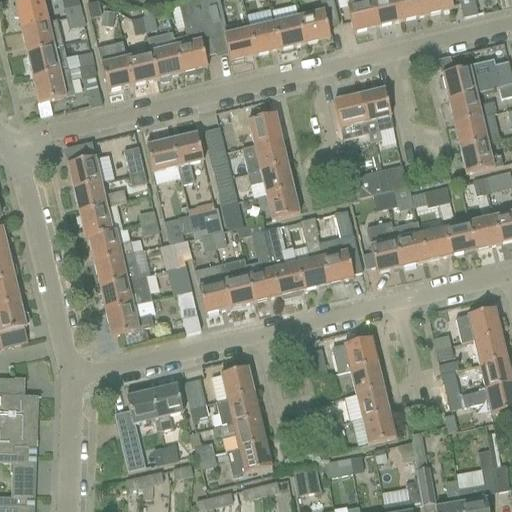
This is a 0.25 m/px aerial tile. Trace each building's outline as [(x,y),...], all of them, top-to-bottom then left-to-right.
[(185,40),(173,43),(181,77),(183,77),(184,79),(186,80),(192,78),(194,76),(194,75),(206,72),(204,61),(215,58),(201,0),(196,0),(177,8),(185,40)] [(217,0),(201,0),(215,58),(227,55),(230,66),(255,60),(248,32),(226,38),(217,0)] [(322,14),(297,20),(304,49),(329,43),(326,31),(338,28),(331,0),(329,0),(320,2),(322,14)] [(378,31),(370,0),(357,0),(359,6),(346,9),(353,37),(378,31)] [(402,25),(396,0),(383,0),(371,3),(378,31),(402,25)] [(427,19),(422,0),(396,0),(402,25),(427,19)] [(452,13),(448,0),(422,0),(427,19),(452,13)] [(457,0),(462,22),(477,18),(472,0),(457,0)] [(511,0),(496,0),(500,13),(511,10),(511,0)] [(48,26),(43,1),(14,7),(15,10),(12,12),(14,20),(18,21),(20,32),(48,26)] [(97,5),(86,7),(89,21),(100,19),(97,5)] [(79,8),(63,12),(65,22),(66,21),(67,23),(74,21),(73,18),(81,17),(79,8)] [(66,21),(65,22),(68,33),(83,29),(81,17),(73,18),(74,21),(67,23),(66,21)] [(156,33),(152,19),(140,21),(142,28),(145,28),(146,35),(156,33)] [(304,49),(297,20),(272,26),(279,54),(304,49)] [(142,28),(140,21),(131,24),(134,38),(146,35),(145,28),(142,28)] [(48,26),(20,32),(26,57),(63,48),(57,24),(48,26)] [(279,54),(272,26),(248,32),(255,60),(279,54)] [(181,77),(173,43),(172,38),(147,44),(150,55),(156,83),(158,83),(159,84),(161,85),(168,84),(169,82),(169,80),(181,77)] [(132,89),(125,61),(124,61),(121,46),(97,52),(107,95),(132,89)] [(68,73),(63,48),(26,57),(31,81),(68,73)] [(460,72),(507,62),(504,48),(457,58),(460,72)] [(156,83),(150,55),(125,61),(132,89),(156,83)] [(75,60),(78,72),(85,70),(85,67),(92,66),(90,56),(75,60)] [(95,78),(92,66),(85,67),(85,70),(78,72),(80,81),(95,78)] [(495,79),(498,91),(505,89),(506,92),(511,90),(511,85),(507,67),(493,70),(495,79)] [(498,91),(495,79),(482,82),(472,85),(470,72),(442,79),(448,104),(476,98),(475,97),(498,92),(498,91)] [(74,98),(68,73),(31,81),(37,107),(74,98)] [(511,100),(511,90),(506,92),(505,89),(498,91),(498,92),(501,103),(511,100)] [(393,132),(383,93),(359,99),(368,138),(370,147),(380,144),(378,135),(393,132)] [(492,106),(478,109),(476,98),(448,104),(454,129),(481,122),(492,119),(495,119),(492,106)] [(368,138),(359,99),(333,105),(343,144),(368,138)] [(248,125),(253,150),(254,151),(281,144),(275,118),(248,125)] [(498,144),(492,119),(481,122),(454,129),(459,153),(487,147),(498,144)] [(204,136),(210,162),(217,161),(217,158),(224,156),(218,132),(204,136)] [(196,137),(171,143),(178,172),(177,172),(181,189),(193,187),(189,169),(203,166),(196,137)] [(178,172),(171,143),(146,149),(153,178),(177,172),(178,172)] [(287,168),(281,144),(254,151),(253,150),(241,153),(246,178),(287,168)] [(491,160),(487,147),(459,153),(465,178),(502,169),(499,158),(491,160)] [(123,155),(129,181),(137,180),(136,177),(144,175),(138,151),(123,155)] [(217,161),(210,162),(212,172),(227,168),(224,156),(217,158),(217,161)] [(67,168),(73,193),(101,186),(96,162),(67,168)] [(293,193),(287,168),(246,178),(249,190),(262,187),(265,199),(293,193)] [(401,170),(382,174),(377,176),(376,176),(378,184),(380,184),(382,190),(380,191),(382,198),(403,193),(407,192),(401,170)] [(147,187),(144,175),(136,177),(137,180),(129,181),(132,191),(147,187)] [(377,176),(352,182),(357,203),(373,199),(373,200),(382,198),(380,191),(382,190),(380,184),(378,184),(376,176),(377,176)] [(495,180),(483,183),(485,190),(487,190),(489,197),(498,195),(495,180)] [(485,190),(483,183),(474,185),(477,200),(489,197),(487,190),(485,190)] [(104,198),(101,186),(73,193),(79,218),(107,211),(115,210),(126,207),(123,194),(104,198)] [(446,192),(434,195),(436,202),(438,201),(440,209),(449,207),(446,192)] [(299,218),(293,193),(265,199),(271,224),(299,218)] [(407,208),(403,193),(382,198),(384,206),(387,205),(389,212),(407,208)] [(428,209),(428,212),(440,209),(438,201),(436,202),(434,195),(425,197),(428,209)] [(233,196),(219,199),(222,211),(229,210),(228,207),(235,205),(233,196)] [(384,206),(382,198),(373,200),(376,215),(389,212),(387,205),(384,206)] [(228,235),(242,232),(235,205),(228,207),(229,210),(222,211),(228,235)] [(121,234),(115,210),(107,211),(79,218),(84,243),(89,242),(113,236),(116,235),(121,234)] [(222,236),(217,214),(188,221),(190,228),(192,227),(194,235),(193,235),(195,243),(201,241),(211,239),(222,236)] [(153,215),(138,219),(141,231),(148,230),(147,227),(155,225),(153,215)] [(500,248),(511,245),(511,215),(493,220),(500,248)] [(341,242),(318,248),(321,261),(328,289),(353,283),(352,279),(362,277),(347,216),(335,218),(341,242)] [(493,220),(492,220),(469,226),(475,254),(500,248),(493,220)] [(190,228),(188,221),(179,223),(182,237),(193,235),(194,235),(192,227),(190,228)] [(309,264),(297,267),(303,295),(328,289),(321,261),(318,248),(316,238),(317,238),(314,224),(300,227),(306,250),(309,264)] [(158,237),(155,225),(147,227),(148,230),(141,231),(143,241),(158,237)] [(426,266),(419,238),(416,226),(391,232),(394,244),(395,244),(401,272),(426,266)] [(475,254),(469,226),(444,232),(451,260),(475,254)] [(401,272),(395,244),(394,244),(390,227),(379,230),(382,246),(370,249),(376,278),(401,272)] [(0,232),(0,258),(9,256),(3,232),(0,232)] [(266,250),(279,301),(280,300),(281,303),(283,304),(290,302),(291,300),(291,298),(303,295),(297,267),(285,269),(276,232),(261,236),(263,243),(265,242),(267,250),(266,250)] [(451,260),(444,232),(419,238),(426,266),(451,260)] [(130,246),(119,249),(116,235),(113,236),(89,242),(94,266),(133,257),(130,246)] [(223,236),(222,236),(211,239),(212,246),(215,245),(217,253),(226,251),(223,236)] [(260,275),(247,278),(254,307),(279,301),(266,250),(267,250),(265,242),(263,243),(261,236),(252,238),(255,252),(258,266),(260,275)] [(212,246),(211,239),(201,241),(205,256),(217,253),(215,245),(212,246)] [(11,268),(9,256),(0,258),(0,284),(14,281),(14,280),(17,277),(15,269),(11,268)] [(138,282),(132,258),(94,266),(100,291),(138,282)] [(177,261),(168,263),(170,275),(178,274),(177,270),(184,269),(183,264),(178,265),(177,261)] [(247,278),(245,269),(243,263),(219,269),(230,312),(254,307),(247,278)] [(187,282),(184,269),(177,270),(178,274),(170,275),(173,285),(187,282)] [(230,312),(219,269),(194,275),(205,318),(230,312)] [(0,310),(20,306),(14,281),(0,284),(0,310)] [(138,282),(100,291),(105,315),(133,309),(147,306),(145,298),(147,295),(145,286),(142,284),(141,281),(138,282)] [(190,296),(177,299),(187,339),(200,336),(190,296)] [(0,354),(19,349),(26,347),(23,332),(26,331),(26,329),(29,326),(27,318),(23,317),(20,306),(0,310),(0,354)] [(133,309),(105,315),(111,341),(122,339),(139,335),(139,334),(153,331),(150,318),(136,321),(133,309)] [(455,323),(460,347),(474,345),(500,338),(494,314),(455,323)] [(506,363),(500,338),(474,345),(480,369),(506,363)] [(432,343),(435,355),(442,353),(442,351),(449,349),(447,340),(432,343)] [(358,346),(331,353),(337,377),(349,374),(377,368),(371,343),(369,344),(358,346)] [(452,361),(449,349),(442,351),(442,353),(435,355),(438,364),(452,361)] [(305,359),(312,384),(319,383),(318,380),(325,379),(320,355),(305,359)] [(511,387),(511,386),(506,363),(480,369),(486,394),(511,387)] [(29,384),(45,382),(42,364),(27,366),(29,384)] [(438,368),(441,378),(453,375),(453,376),(459,374),(456,364),(438,368)] [(383,392),(377,368),(349,374),(355,399),(383,392)] [(248,373),(220,379),(226,404),(253,397),(248,373)] [(459,399),(453,376),(453,375),(441,378),(447,404),(455,402),(454,400),(459,399)] [(319,383),(312,384),(316,404),(330,400),(335,399),(330,378),(325,379),(318,380),(319,383)] [(0,511),(33,511),(34,511),(20,510),(21,476),(22,452),(36,452),(37,439),(38,401),(13,401),(14,384),(0,383),(0,511)] [(184,388),(190,413),(197,412),(196,409),(204,407),(199,385),(184,388)] [(511,387),(486,394),(461,399),(464,411),(484,406),(487,419),(492,418),(492,419),(511,414),(511,387)] [(176,390),(151,395),(157,423),(160,436),(171,434),(168,421),(183,418),(176,390)] [(389,417),(383,392),(355,399),(361,423),(389,417)] [(129,414),(114,418),(127,475),(144,471),(135,429),(157,423),(151,395),(126,401),(129,414)] [(259,421),(253,397),(226,404),(214,407),(220,431),(259,421)] [(455,402),(447,404),(450,414),(464,411),(461,399),(459,400),(459,399),(454,400),(455,402)] [(207,419),(204,407),(196,409),(197,412),(190,413),(192,423),(207,419)] [(395,442),(389,417),(361,423),(367,449),(395,442)] [(335,419),(321,423),(324,434),(331,432),(330,429),(337,428),(335,419)] [(451,419),(442,421),(444,430),(446,440),(455,438),(451,419)] [(220,431),(212,433),(214,445),(233,440),(236,453),(237,453),(265,446),(259,421),(220,431)] [(331,432),(324,434),(329,457),(343,454),(337,428),(330,429),(331,432)] [(192,452),(196,452),(201,450),(197,436),(188,438),(192,452)] [(271,472),(265,446),(237,453),(243,478),(271,472)] [(210,448),(201,450),(196,452),(198,463),(205,461),(205,459),(212,457),(210,448)] [(174,449),(165,451),(166,458),(164,459),(166,466),(177,464),(174,449)] [(166,458),(165,451),(153,454),(156,468),(166,466),(164,459),(166,458)] [(487,511),(485,499),(497,497),(493,473),(492,473),(489,455),(478,456),(484,489),(458,494),(461,511),(487,511)] [(215,469),(212,457),(205,459),(205,461),(198,463),(201,473),(215,469)] [(348,463),(349,463),(349,461),(323,467),(327,485),(353,479),(353,478),(354,477),(353,470),(349,471),(348,463)] [(360,461),(349,463),(348,463),(349,471),(353,470),(354,477),(353,478),(353,479),(363,477),(360,461)] [(187,470),(172,473),(175,484),(190,481),(187,470)] [(505,471),(493,473),(497,497),(509,495),(505,471)] [(426,472),(416,474),(418,485),(423,510),(434,508),(430,484),(428,472),(426,472)] [(314,473),(310,473),(292,477),(296,501),(319,497),(314,473)] [(160,476),(142,481),(145,491),(163,487),(160,476)] [(145,491),(142,481),(124,485),(127,496),(145,491)] [(410,511),(423,510),(418,485),(405,487),(408,505),(383,509),(383,511),(410,511)] [(461,511),(458,494),(456,485),(443,487),(446,509),(435,511),(434,511),(461,511)] [(276,486),(258,490),(261,501),(278,497),(276,486)] [(261,501),(258,490),(241,494),(243,506),(261,501)] [(229,497),(212,502),(214,511),(216,511),(232,508),(229,497)] [(214,511),(212,502),(194,506),(195,511),(214,511)]
